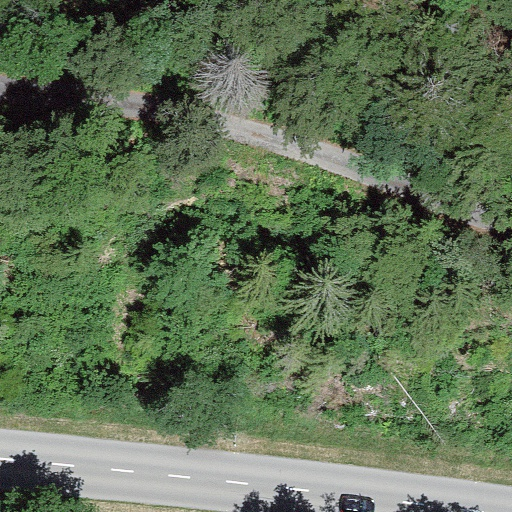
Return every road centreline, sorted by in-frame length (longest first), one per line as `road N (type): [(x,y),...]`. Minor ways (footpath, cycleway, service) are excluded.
road 1 (track): [(511,222),(241,128),(0,86)]
road 2 (secondary): [(473,511),(0,459)]
